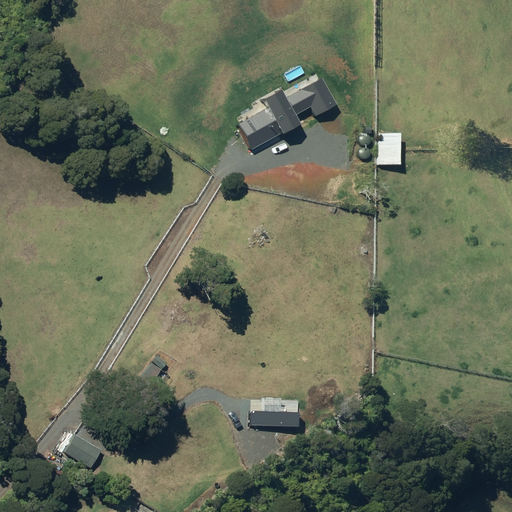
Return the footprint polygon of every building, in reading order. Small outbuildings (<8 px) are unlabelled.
[(375,165),(395,166),(395,133),(375,133),(375,165)] [(172,384),(162,375),(158,381),(168,389),(172,384)] [(35,440),(39,444),(44,439),(31,424),(26,428),(28,430),(23,434),(31,443),(35,440)] [(97,448),(69,432),(59,451),(86,466),(97,448)] [(56,479),(67,462),(58,457),(47,474),(56,479)] [(214,482),(206,477),(203,481),(204,482),(202,486),(210,491),(213,488),(211,487),(214,482)] [(192,503),(184,498),(182,503),(190,507),(192,503)]
